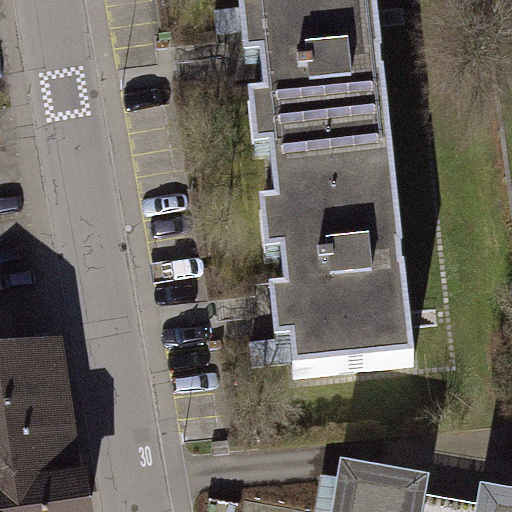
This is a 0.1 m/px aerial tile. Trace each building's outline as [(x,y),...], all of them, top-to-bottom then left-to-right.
[(375,0),(264,0),(215,5),(235,197),(394,181),(375,0)] [(394,181),(235,197),(256,404),(415,388),(394,181)] [(0,488),(83,477),(66,358),(0,367),(0,488)] [(87,511),(83,477),(0,488),(0,511),(87,511)] [(421,511),(423,505),(327,490),(322,511),(421,511)]
